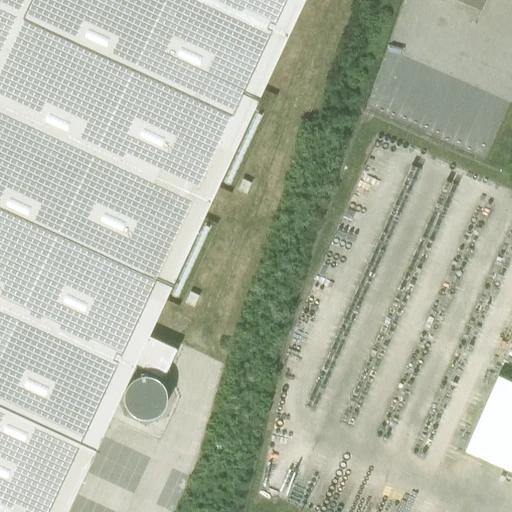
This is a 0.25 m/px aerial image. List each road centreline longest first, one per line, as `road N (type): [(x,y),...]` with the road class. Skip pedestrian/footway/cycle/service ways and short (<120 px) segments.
road 1 (unknown): [(352,446),(323,429),(327,399),(424,176),(462,189),(464,201),(362,422)]
road 2 (unknown): [(504,511),(352,446)]
